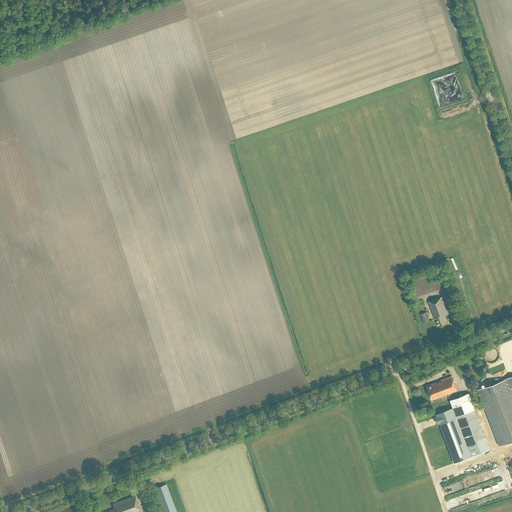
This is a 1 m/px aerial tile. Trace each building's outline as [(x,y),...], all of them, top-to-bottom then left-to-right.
[(453,91),(453,90),(442,91),(444,102),(449,101),(449,97),(452,97),(451,92),(453,91)] [(443,315),(448,313),(442,296),(429,302),(435,318),(436,318),(439,325),(446,323),(443,315)] [(429,317),(427,311),(421,314),(424,323),(429,321),(428,318),(429,317)] [(441,379),(441,380),(426,385),(431,400),(457,390),(451,375),(441,379)] [(479,389),(500,445),(511,440),(511,389),(511,388),(507,378),(479,389)] [(486,437),(469,393),(450,400),(467,444),(472,456),(490,449),(486,437)] [(155,488),(163,511),(176,511),(166,484),(155,488)] [(115,508),(110,510),(110,511),(108,511),(134,511),(141,510),(136,495),(113,503),(115,508)]
